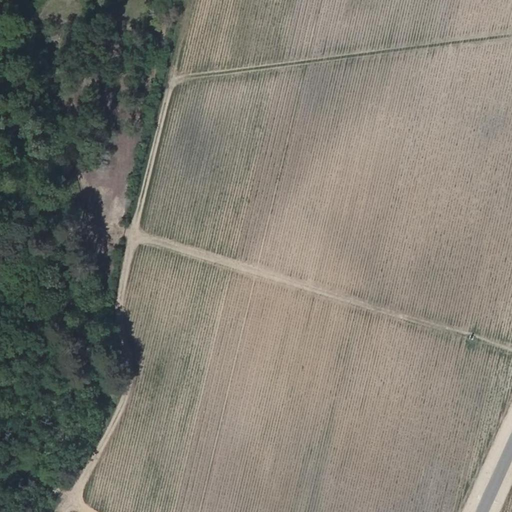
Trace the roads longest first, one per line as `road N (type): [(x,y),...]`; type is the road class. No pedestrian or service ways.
road 1 (track): [(90,511),(68,497),(127,382),(117,312),(190,0)]
road 2 (track): [(133,234),(511,350)]
road 3 (track): [(511,35),(172,78)]
